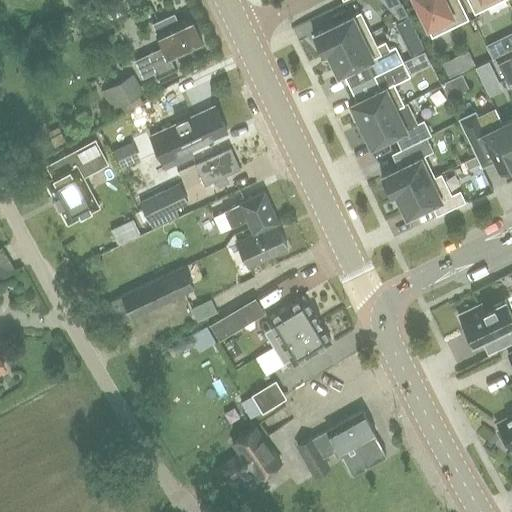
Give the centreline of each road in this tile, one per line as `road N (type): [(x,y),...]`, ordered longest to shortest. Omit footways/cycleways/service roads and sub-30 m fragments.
road 1 (residential): [(183,511),(0,177)]
road 2 (unclassified): [(379,319),(241,29)]
road 3 (tertiary): [(480,511),(379,319)]
road 4 (tertiary): [(379,319),(397,293),(511,238)]
